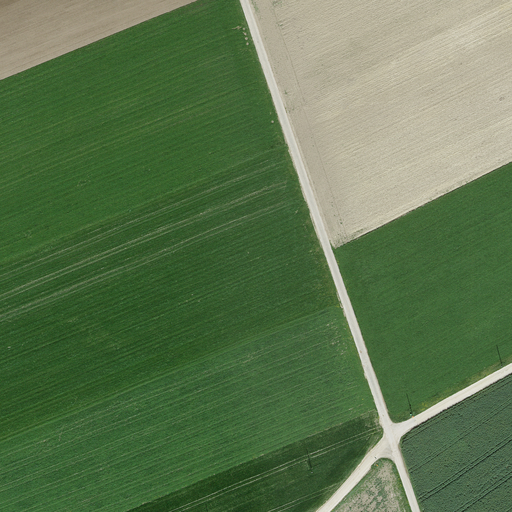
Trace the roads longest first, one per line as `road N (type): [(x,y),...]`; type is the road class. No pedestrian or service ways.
road 1 (track): [(244,0),(416,511)]
road 2 (track): [(323,511),(390,433),(511,367)]
